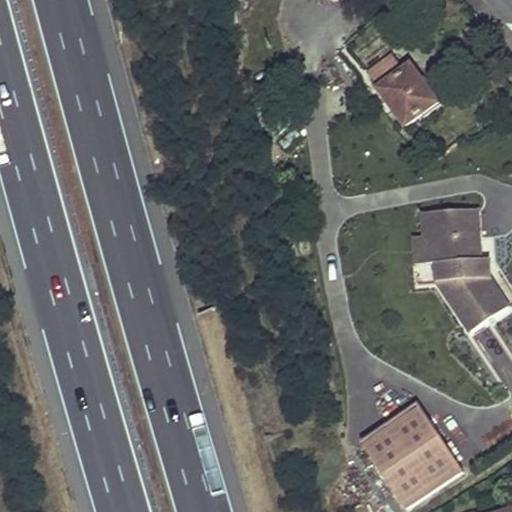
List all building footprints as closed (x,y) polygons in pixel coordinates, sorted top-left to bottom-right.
[(440,106),(413,69),(407,73),(395,57),(370,76),(409,128),(440,106)] [(290,120),(277,103),(259,117),(248,126),(261,142),(290,120)] [(482,213),(424,216),(426,240),(435,240),(437,266),(438,285),(472,336),(511,309),(511,308),(494,281),(486,281),(485,263),(482,213)] [(426,240),(416,241),(417,267),(437,266),(435,240),(426,240)] [(493,262),(485,263),(486,281),(494,281),(493,262)] [(464,471),(418,404),(362,442),(407,509),(464,471)]
